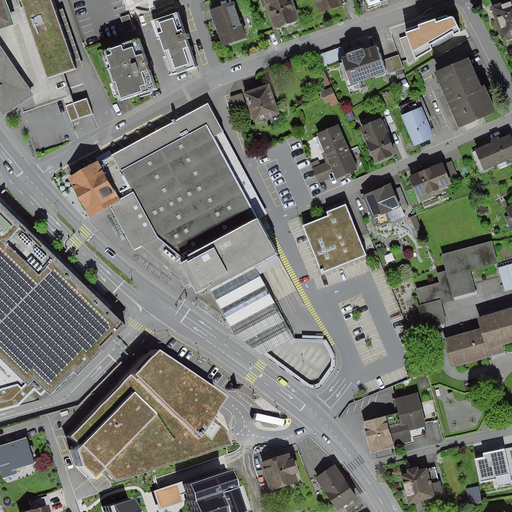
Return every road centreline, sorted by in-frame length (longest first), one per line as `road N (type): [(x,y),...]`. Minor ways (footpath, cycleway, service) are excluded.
road 1 (primary): [(363,473),(315,414),(100,258),(31,182)]
road 2 (residential): [(440,0),(218,77)]
road 3 (residential): [(218,77),(31,182)]
road 4 (residential): [(511,119),(326,198)]
road 5 (residential): [(511,430),(363,473)]
